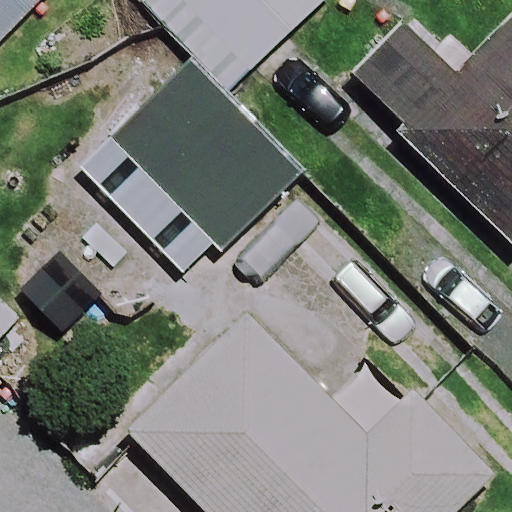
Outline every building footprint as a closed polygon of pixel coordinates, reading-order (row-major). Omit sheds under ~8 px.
[(0,0),(0,42),(40,0),(0,0)] [(326,0),(145,0),(230,91),(326,0)] [(508,249),(511,252),(511,32),(457,83),(411,34),(357,84),(508,249)] [(295,184),(187,67),(110,138),(217,256),(295,184)] [(308,386),(247,324),(132,439),(204,511),(458,511),(493,477),(356,339),(308,386)]
